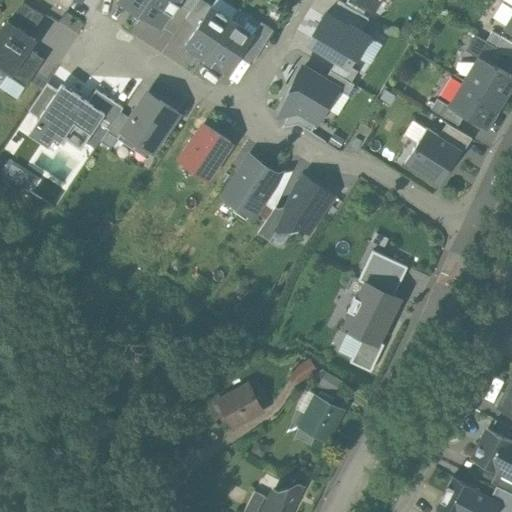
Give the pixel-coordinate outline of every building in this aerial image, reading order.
[(18,0),(12,10),(32,23),(46,3),(42,0),(18,0)] [(142,0),(163,15),(173,1),(174,2),(175,0),(142,0)] [(208,0),(200,13),(186,32),(207,47),(234,7),(223,0),(208,0)] [(190,0),(187,4),(200,13),(208,0),(190,0)] [(359,0),(374,9),(379,0),(359,0)] [(368,19),(338,2),(330,15),(349,27),(350,25),(360,31),(368,19)] [(234,7),(207,47),(228,61),(242,40),(255,21),(234,7)] [(12,10),(10,9),(0,23),(0,49),(0,50),(0,55),(13,64),(17,59),(32,69),(46,47),(31,37),(38,27),(32,23),(12,10)] [(261,10),(255,21),(242,40),(255,48),(274,18),(261,10)] [(330,15),(326,13),(314,32),(316,33),(309,44),(336,61),(348,68),(349,67),(355,57),(357,58),(370,37),(360,31),(350,25),(349,27),(330,15)] [(511,44),(491,33),(485,42),(501,52),(511,58),(511,44)] [(467,50),(478,57),(492,65),(501,52),(485,42),(475,36),(467,50)] [(13,64),(0,55),(0,74),(19,87),(32,69),(17,59),(13,64)] [(478,57),(463,82),(501,105),(511,86),(511,77),(492,65),(478,57)] [(330,71),(351,83),(358,72),(349,67),(348,68),(336,61),(330,71)] [(324,81),(302,68),(282,101),(290,106),(317,123),(337,90),(337,89),(324,81)] [(41,105),(60,77),(50,70),(31,98),(41,105)] [(90,88),(64,71),(60,77),(41,105),(30,120),(51,135),(57,125),(66,131),(69,127),(83,136),(115,88),(98,77),(90,88)] [(337,89),(337,90),(347,97),(354,85),(351,83),(330,71),(324,81),(337,89)] [(133,106),(120,125),(149,145),(180,100),(150,80),(133,106)] [(501,105),(463,82),(449,107),(464,116),(486,129),(501,105)] [(120,125),(133,106),(123,99),(103,129),(113,135),(120,125)] [(464,116),(449,107),(437,99),(431,110),(458,127),(464,116)] [(317,123),(290,106),(283,116),(311,133),(317,123)] [(206,111),(182,146),(209,164),(233,129),(206,111)] [(446,124),(438,136),(462,151),(458,156),(460,157),(471,140),(446,124)] [(438,136),(426,129),(403,164),(438,187),(447,173),(449,175),(460,157),(458,156),(462,151),(438,136)] [(281,161),(254,142),(226,183),(240,192),(237,196),(247,203),(251,199),(254,201),(281,161)] [(293,169),(283,162),(266,188),(275,194),(277,192),(293,169)] [(333,196),(304,177),(289,200),(279,215),(307,234),(333,196)] [(289,200),(277,192),(275,194),(259,218),(271,226),(279,215),(289,200)] [(366,283),(393,297),(407,268),(372,251),(358,281),(365,284),(366,283)] [(358,299),(355,297),(348,311),(351,313),(344,328),(362,337),(378,344),(379,343),(400,300),(393,297),(366,283),(365,284),(358,299)] [(384,345),(379,343),(378,344),(362,337),(350,363),(370,373),(384,345)] [(252,366),(217,385),(225,400),(229,398),(235,409),(266,392),(252,366)] [(333,378),(327,388),(344,399),(350,389),(333,378)] [(511,379),(504,395),(506,396),(500,407),(498,407),(497,409),(511,416),(511,379)] [(317,395),(298,430),(314,439),(316,434),(327,440),(344,410),(317,395)] [(497,471),(511,478),(511,442),(487,429),(472,458),(497,471)] [(277,471),(259,506),(269,511),(274,511),(276,510),(280,511),(288,511),(303,485),(277,471)] [(511,478),(497,471),(491,482),(511,492),(511,478)] [(445,511),(472,511),(474,509),(466,505),(475,487),(450,474),(434,506),(445,511)]
